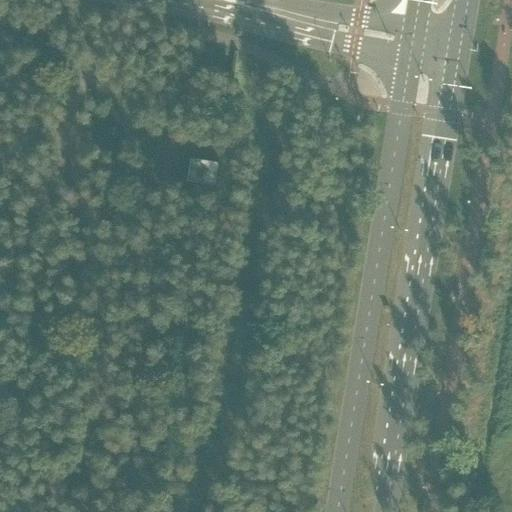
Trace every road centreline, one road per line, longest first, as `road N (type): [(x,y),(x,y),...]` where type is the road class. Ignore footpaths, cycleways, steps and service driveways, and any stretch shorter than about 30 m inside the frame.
road 1 (secondary): [(384,511),(456,52)]
road 2 (secondary): [(408,56),(336,511)]
road 3 (tertiary): [(198,0),(236,17),(408,56)]
road 4 (tertiary): [(412,27),(264,0)]
